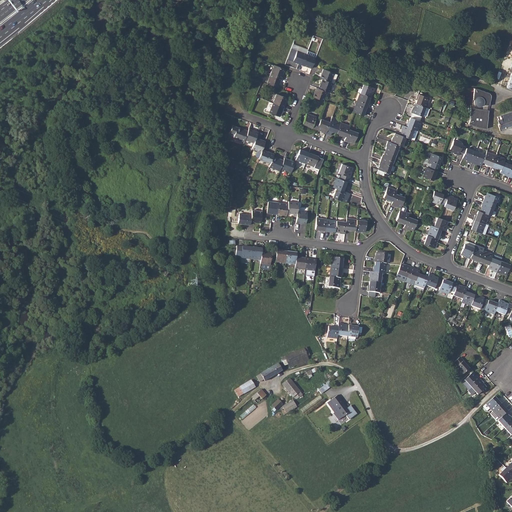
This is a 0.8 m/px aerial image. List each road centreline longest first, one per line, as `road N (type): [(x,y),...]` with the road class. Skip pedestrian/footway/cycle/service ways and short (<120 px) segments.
road 1 (unclassified): [(511,377),(454,428),(405,450),(384,442),(358,385),(337,365),(301,367),(268,387)]
road 2 (residential): [(359,249),(235,234)]
